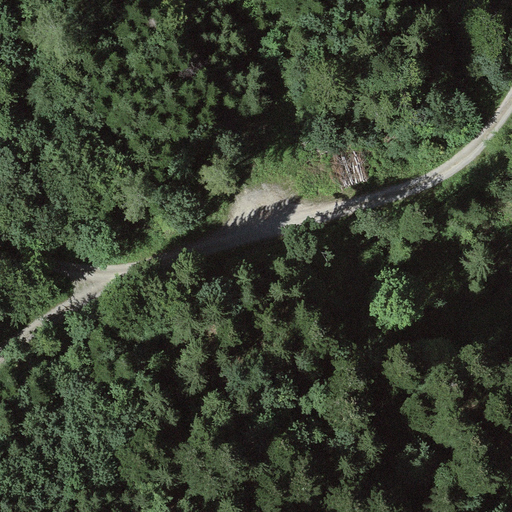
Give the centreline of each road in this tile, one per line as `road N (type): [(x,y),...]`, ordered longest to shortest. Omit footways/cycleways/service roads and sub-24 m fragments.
road 1 (track): [(0,261),(104,274),(350,222),(486,146),(511,105)]
road 2 (track): [(104,274),(0,352)]
